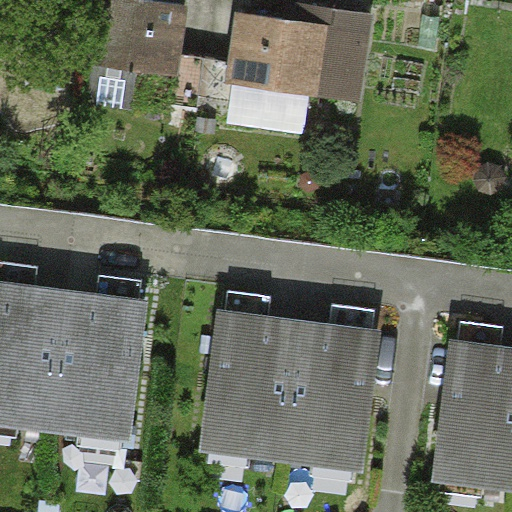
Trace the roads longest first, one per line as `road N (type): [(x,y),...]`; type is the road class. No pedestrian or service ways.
road 1 (residential): [(426,281),(0,230)]
road 2 (residential): [(396,511),(426,281)]
